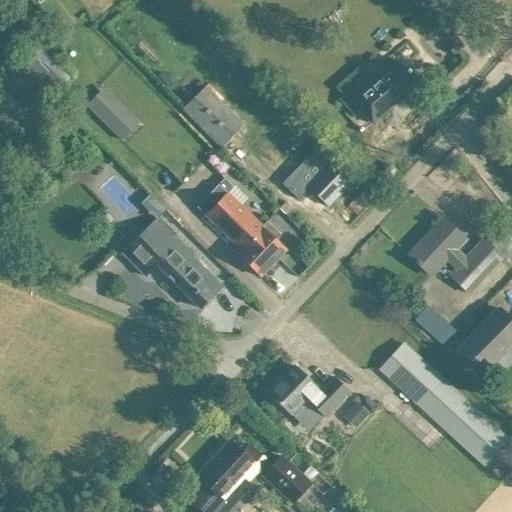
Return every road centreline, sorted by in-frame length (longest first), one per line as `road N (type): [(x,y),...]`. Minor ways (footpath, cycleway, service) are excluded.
road 1 (unclassified): [(245,353),(459,126)]
road 2 (unclassified): [(245,353),(0,262)]
road 3 (unclassified): [(96,511),(245,353)]
